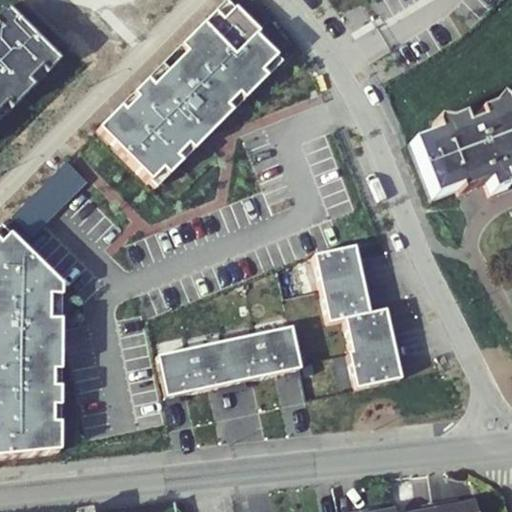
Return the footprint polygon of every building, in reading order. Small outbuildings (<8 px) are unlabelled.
[(223,4),(219,8),(93,134),(151,192),(277,67),(250,40),(255,35),(223,4)] [(0,11),(0,118),(13,105),(14,106),(54,66),(0,12),(0,11)] [(511,104),(504,107),(503,103),(495,98),(485,110),(475,114),(478,122),(463,128),(459,119),(446,123),(432,123),(431,129),(434,135),(407,145),(428,202),(456,192),(457,196),(484,186),(488,197),(505,191),(500,179),(511,174),(511,104)] [(0,460),(55,455),(56,290),(0,233),(0,460)] [(316,294),(341,288),(338,276),(356,272),(351,251),(309,260),(316,294)] [(338,276),(341,288),(358,285),(356,272),(338,276)] [(344,302),(361,298),(358,285),(341,288),(344,302)] [(339,323),(365,318),(361,298),(344,302),(341,288),(316,294),(323,327),(339,323)] [(346,357),(372,352),(369,339),(386,335),(382,314),(365,318),(339,323),(346,357)] [(286,332),(152,360),(157,385),(171,382),(175,399),(215,390),(212,373),(237,368),(241,385),(282,376),(278,359),(291,356),(286,332)] [(369,339),(372,352),(389,348),(386,335),(369,339)] [(374,364),(392,361),(389,348),(372,352),(374,364)] [(374,364),(372,352),(346,357),(343,358),(351,393),(396,383),(392,361),(374,364)] [(278,359),(282,376),(295,373),(291,356),(278,359)] [(212,373),(215,390),(241,385),(237,368),(212,373)] [(171,382),(157,385),(161,402),(175,399),(171,382)] [(451,503),(432,506),(433,511),(474,511),(473,504),(453,508),(451,503)]
